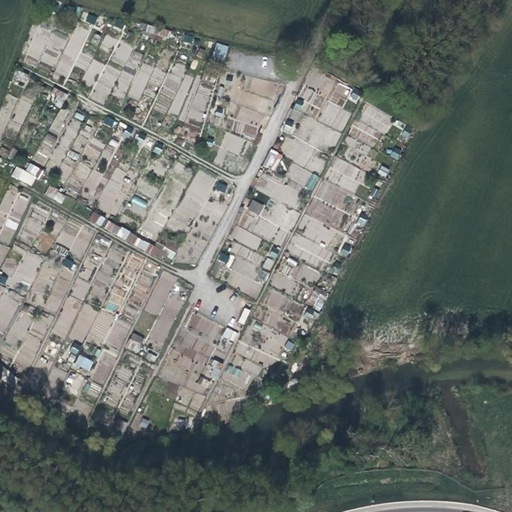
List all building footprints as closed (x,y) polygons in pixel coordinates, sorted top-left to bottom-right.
[(95,24),(96,16),(87,14),(86,22),(95,24)] [(105,35),(101,49),(111,52),(115,38),(105,35)] [(111,60),(125,66),(133,46),(118,40),(111,60)] [(224,61),(228,46),(216,43),(212,57),(224,61)] [(135,50),(129,62),(137,66),(143,55),(135,50)] [(142,62),(127,95),(138,100),(154,67),(142,62)] [(91,99),(106,104),(110,93),(124,98),(133,74),(104,64),(91,99)] [(106,116),(102,123),(111,128),(115,121),(106,116)] [(226,131),(220,147),(239,155),(245,139),(226,131)] [(46,134),(42,148),(52,151),(56,137),(46,134)] [(393,147),(390,157),(398,159),(401,150),(393,147)] [(264,167),(276,170),(281,153),(269,149),(264,167)] [(11,176),(33,186),(41,169),(29,163),(26,170),(15,166),(11,176)] [(385,177),(389,170),(382,166),(378,173),(385,177)] [(111,167),(101,209),(116,213),(117,209),(114,209),(124,170),(111,167)] [(224,193),(227,185),(217,182),(215,190),(224,193)] [(9,216),(21,221),(29,199),(16,194),(18,188),(9,185),(2,205),(12,209),(9,216)] [(62,203),(66,194),(48,186),(45,196),(62,203)] [(129,209),(143,215),(149,202),(135,196),(129,209)] [(247,210),(259,215),(264,205),(252,199),(247,210)] [(99,227),(105,219),(95,211),(89,218),(99,227)] [(8,219),(5,227),(16,231),(19,223),(8,219)] [(108,220),(104,227),(170,264),(176,252),(169,249),(171,245),(166,243),(162,250),(108,220)] [(36,248),(47,253),(54,239),(43,233),(36,248)] [(348,256),(351,247),(343,244),(341,254),(348,256)] [(55,253),(65,255),(67,249),(57,246),(55,253)] [(221,253),(218,260),(229,264),(232,258),(221,253)] [(266,258),(262,267),(270,270),(274,261),(266,258)] [(64,259),(62,265),(74,270),(76,264),(64,259)] [(266,299),(256,294),(241,323),(253,329),(266,299)] [(213,341),(220,326),(193,312),(186,327),(213,341)] [(227,327),(222,336),(233,342),(238,333),(227,327)] [(132,333),(125,348),(137,353),(144,338),(132,333)] [(79,354),(75,364),(89,371),(93,361),(79,354)] [(246,359),(241,368),(257,376),(261,368),(246,359)] [(207,377),(217,380),(222,362),(213,360),(207,377)] [(222,378),(246,390),(253,376),(229,364),(222,378)] [(67,382),(78,386),(81,378),(70,374),(67,382)] [(197,385),(208,388),(210,380),(199,377),(197,385)] [(119,419),(115,428),(122,431),(125,422),(119,419)]
